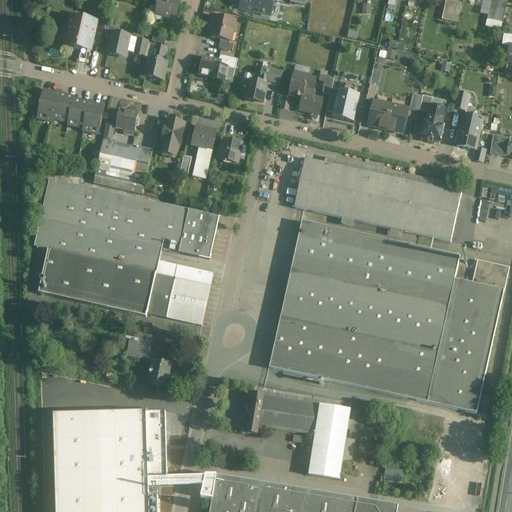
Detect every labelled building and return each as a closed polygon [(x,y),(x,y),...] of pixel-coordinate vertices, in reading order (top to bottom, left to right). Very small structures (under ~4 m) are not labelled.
[(174,0),(159,0),(157,10),(159,10),(162,15),(162,17),(162,18),(169,19),(169,18),(176,20),(177,13),(176,11),(178,1),(176,1),(174,1),(174,0)] [(241,0),(242,1),(240,10),(254,13),(257,0),(241,0)] [(257,0),(254,13),(270,17),(274,0),(257,0)] [(461,4),(446,0),(442,20),(457,23),(461,4)] [(499,1),(492,0),(490,0),(487,20),(494,22),(499,1)] [(507,3),(499,1),(494,22),(502,23),(507,3)] [(362,4),(362,14),(371,14),(371,4),(362,4)] [(236,21),(213,16),(211,25),(213,25),(210,38),(220,41),(221,41),(230,43),(231,43),(236,21)] [(96,23),(71,17),(65,46),(80,49),(89,51),(90,51),(96,23)] [(120,29),(108,26),(105,38),(111,39),(113,40),(114,34),(118,35),(120,29)] [(118,35),(114,34),(113,40),(111,39),(108,54),(126,58),(127,52),(130,38),(118,35)] [(166,38),(154,35),(152,42),(165,45),(166,38)] [(137,39),(130,38),(127,52),(134,54),(137,39)] [(149,42),(137,39),(134,54),(133,56),(138,57),(139,58),(139,57),(146,58),(149,42)] [(221,41),(220,41),(218,49),(232,52),(234,46),(229,45),(230,43),(221,41)] [(154,54),(153,60),(165,62),(167,49),(156,46),(154,54)] [(89,51),(80,49),(77,62),(87,64),(89,51)] [(386,58),(394,61),(397,52),(388,49),(386,58)] [(220,56),(219,62),(221,63),(220,67),(229,68),(228,69),(235,71),(238,60),(220,56)] [(153,60),(150,59),(146,77),(162,80),(166,63),(153,60)] [(219,62),(208,60),(208,63),(202,62),(199,76),(210,78),(210,79),(226,82),(228,69),(229,68),(220,67),(221,63),(219,62)] [(271,65),(263,63),(261,72),(257,71),(256,76),(260,77),(259,84),(266,86),(269,71),(271,65)] [(235,71),(228,69),(226,82),(232,84),(235,71)] [(282,74),(269,71),(266,86),(279,88),(282,73),(282,74)] [(316,79),(294,74),(289,96),(302,99),(305,88),(313,90),(316,79)] [(334,79),(326,77),(322,94),(330,95),(334,79)] [(259,84),(250,82),(246,100),(263,103),(266,86),(259,84)] [(355,87),(346,85),(344,92),(338,91),(337,97),(333,114),(332,118),(353,123),(360,96),(354,94),(355,87)] [(377,87),(370,85),(366,101),(373,102),(377,87)] [(313,90),(305,88),(302,99),(302,100),(299,112),(319,116),(323,100),(314,98),(315,90),(313,90)] [(75,98),(44,91),(38,115),(39,115),(38,120),(52,123),(53,120),(68,124),(68,126),(74,101),(75,98)] [(469,96),(458,93),(454,109),(466,111),(469,96)] [(337,97),(330,95),(326,113),(333,114),(337,97)] [(420,96),(412,95),(409,110),(416,112),(420,96)] [(433,99),(422,96),(419,111),(430,114),(431,107),(433,99)] [(290,100),(283,98),(281,110),(288,112),(290,100)] [(104,107),(74,101),(68,126),(84,129),(83,132),(98,136),(104,107)] [(391,106),(376,102),(370,127),(380,129),(380,127),(386,129),(391,106)] [(407,109),(391,106),(386,129),(392,130),(391,131),(401,134),(407,109)] [(431,107),(430,114),(428,121),(441,124),(444,110),(431,107)] [(138,115),(120,111),(116,129),(124,131),(124,135),(134,137),(138,115)] [(483,119),(463,115),(456,146),(476,150),(483,119)] [(165,121),(159,119),(157,131),(163,133),(165,121)] [(184,125),(168,121),(163,142),(164,142),(179,146),(180,146),(184,125)] [(428,121),(425,121),(421,138),(440,142),(444,125),(441,124),(428,121)] [(115,126),(107,124),(103,142),(111,143),(115,126)] [(207,131),(196,129),(196,128),(192,147),(193,144),(201,146),(200,148),(201,149),(212,151),(217,132),(207,130),(207,131)] [(157,131),(153,146),(159,148),(163,133),(157,131)] [(509,138),(492,136),(489,155),(506,158),(507,155),(509,141),(509,138)] [(242,144),(225,140),(225,141),(224,146),(220,161),(237,165),(242,144)] [(111,143),(103,142),(94,181),(93,185),(142,196),(152,152),(138,149),(137,148),(137,149),(111,143)] [(179,146),(164,142),(161,153),(176,156),(179,146)] [(201,149),(198,159),(194,177),(205,180),(212,151),(201,149)] [(191,158),(183,157),(180,172),(188,174),(191,158)] [(462,194),(305,160),(294,208),(451,243),(462,194)] [(209,215),(92,190),(93,185),(94,181),(56,173),(39,249),(48,252),(39,295),(146,318),(147,314),(167,319),(176,279),(156,275),(159,263),(162,251),(210,260),(219,218),(209,216),(209,215)] [(460,257),(302,223),(280,320),(438,354),(427,403),(476,414),(504,291),(472,284),(455,280),(460,257)] [(509,268),(477,260),(472,284),(504,291),(509,268)] [(202,273),(159,263),(156,275),(176,279),(167,319),(202,326),(213,275),(202,273)] [(438,354),(280,320),(269,369),(427,403),(438,354)] [(125,358),(147,360),(149,343),(127,341),(125,358)] [(172,366),(155,363),(153,375),(150,374),(148,384),(169,389),(171,379),(170,379),(172,366)] [(352,403),(255,388),(248,434),(256,435),(258,427),(315,437),(309,476),(339,481),(352,403)] [(166,413),(54,416),(56,511),(149,511),(148,480),(168,480),(166,413)] [(223,450),(223,463),(238,463),(238,451),(223,450)] [(477,459),(438,453),(430,502),(469,508),(477,459)] [(383,479),(401,482),(403,470),(386,467),(383,479)] [(396,511),(398,506),(216,476),(213,494),(210,496),(212,499),(210,511),(396,511)]
